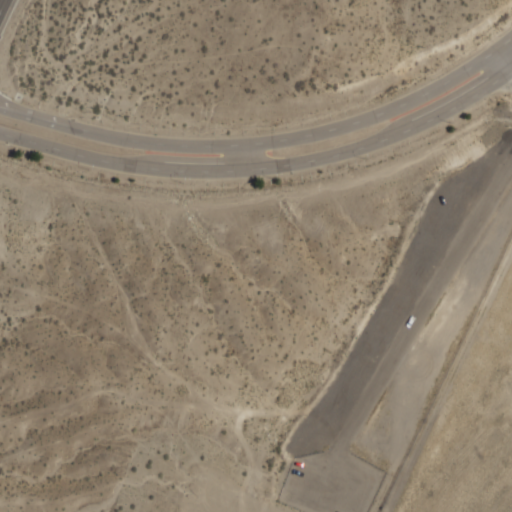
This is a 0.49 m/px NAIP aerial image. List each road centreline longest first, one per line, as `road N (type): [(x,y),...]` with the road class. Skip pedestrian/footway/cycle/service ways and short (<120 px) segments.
road 1 (tertiary): [(511,41),(454,81),(383,114),(245,145),(98,133),(0,104)]
road 2 (tertiary): [(0,132),(90,158),(242,171),(392,137),(511,71)]
